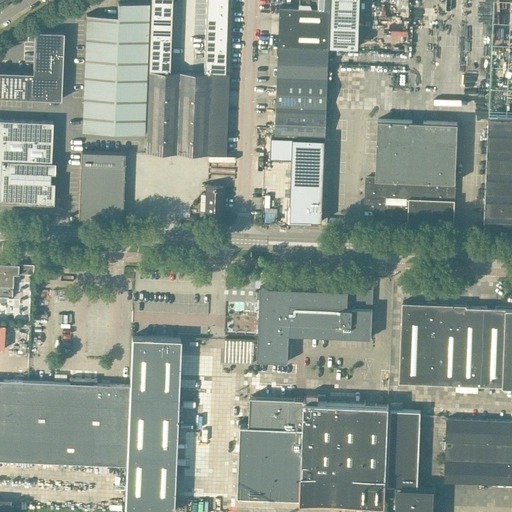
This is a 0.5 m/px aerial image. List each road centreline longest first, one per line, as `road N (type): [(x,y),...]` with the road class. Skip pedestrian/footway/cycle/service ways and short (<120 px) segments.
road 1 (tertiary): [(511,252),(244,241)]
road 2 (tertiary): [(244,241),(0,231)]
road 3 (unclassified): [(244,241),(250,0)]
road 4 (unknown): [(60,233),(66,20)]
